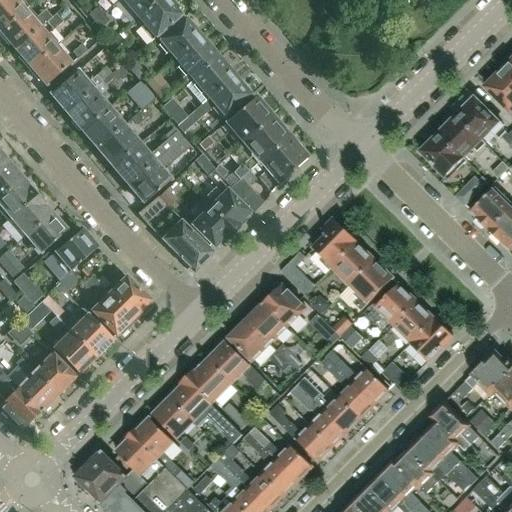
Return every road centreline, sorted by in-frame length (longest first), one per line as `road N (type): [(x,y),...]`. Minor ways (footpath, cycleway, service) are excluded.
road 1 (unclassified): [(195,321),(0,92)]
road 2 (residential): [(500,315),(310,511)]
road 3 (tertiary): [(195,321),(358,148)]
road 4 (tertiary): [(28,480),(195,321)]
road 5 (unclassified): [(511,295),(358,148)]
road 6 (tertiary): [(358,148),(508,0)]
road 7 (unclassified): [(358,148),(223,0)]
